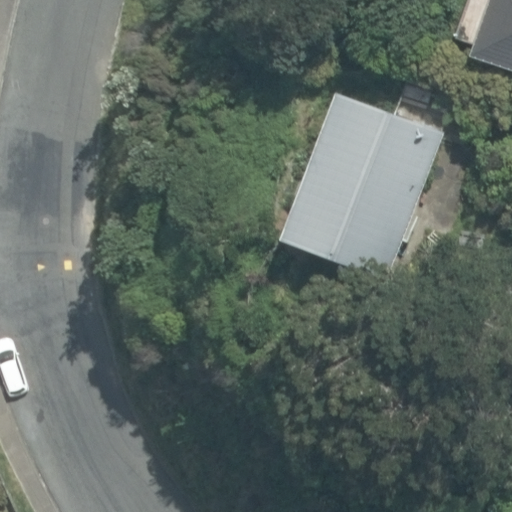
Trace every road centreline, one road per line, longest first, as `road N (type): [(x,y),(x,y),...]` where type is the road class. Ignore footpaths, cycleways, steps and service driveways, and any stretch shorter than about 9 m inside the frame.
road 1 (residential): [(134,511),(50,361),(33,256)]
road 2 (residential): [(33,256),(36,159),(73,0)]
